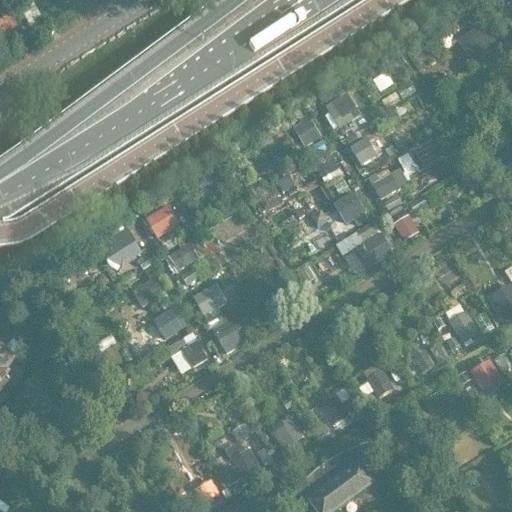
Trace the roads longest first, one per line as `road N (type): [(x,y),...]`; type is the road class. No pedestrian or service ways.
road 1 (secondary): [(0,190),(145,112),(321,0)]
road 2 (secondary): [(243,0),(0,186)]
road 3 (tertiary): [(0,97),(140,0)]
